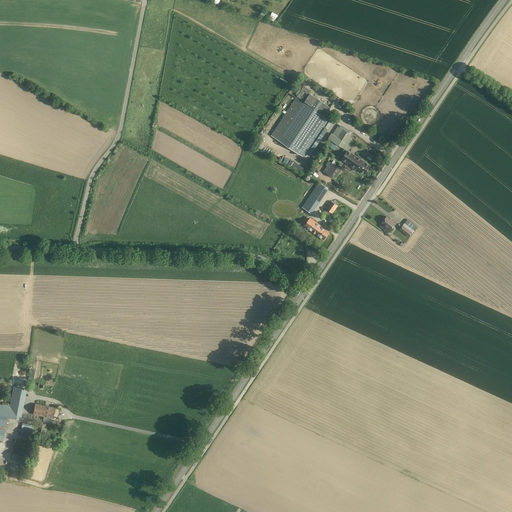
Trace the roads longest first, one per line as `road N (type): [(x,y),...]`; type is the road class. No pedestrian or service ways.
road 1 (secondary): [(305,289),(506,0)]
road 2 (secondary): [(155,511),(305,289)]
road 3 (unclassified): [(73,249),(94,169),(119,134),(144,0)]
road 4 (tertiary): [(305,289),(249,256),(73,249)]
road 5 (unknown): [(201,443),(73,417),(30,395)]
